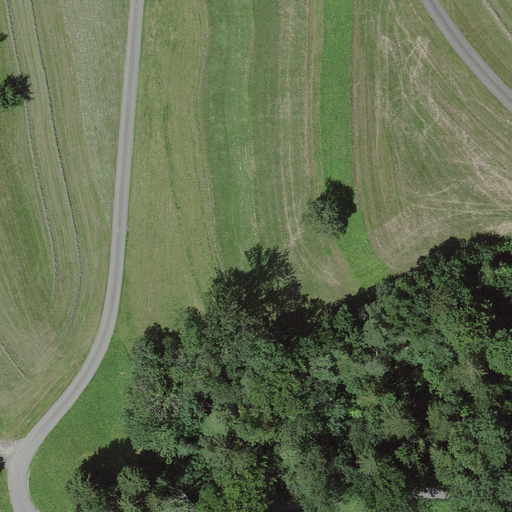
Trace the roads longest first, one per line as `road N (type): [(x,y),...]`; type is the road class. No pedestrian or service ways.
road 1 (track): [(23,511),(22,463),(90,369),(111,322),(138,0)]
road 2 (track): [(511,500),(436,492),(240,511)]
road 3 (track): [(511,94),(465,50),(429,0)]
